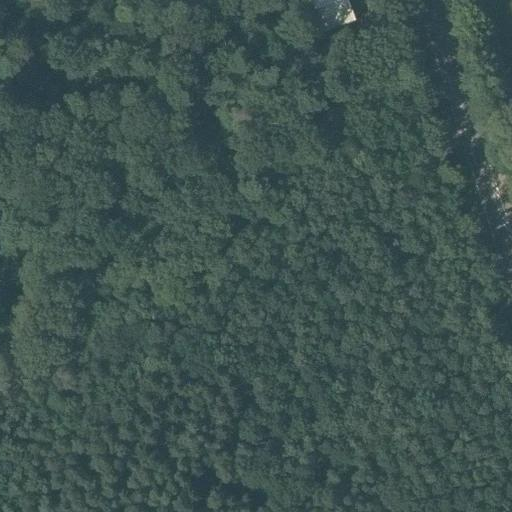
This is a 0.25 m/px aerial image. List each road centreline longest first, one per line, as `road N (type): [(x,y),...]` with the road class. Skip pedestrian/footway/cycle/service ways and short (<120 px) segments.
road 1 (track): [(230,0),(210,118),(0,162)]
road 2 (secondary): [(511,264),(426,0)]
